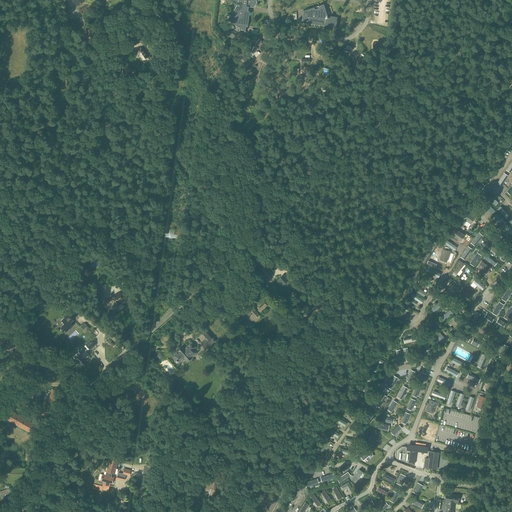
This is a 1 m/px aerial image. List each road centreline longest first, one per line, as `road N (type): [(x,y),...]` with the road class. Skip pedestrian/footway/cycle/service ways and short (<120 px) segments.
road 1 (unclassified): [(15,511),(43,479),(80,393),(511,5)]
road 2 (unclassified): [(269,511),(511,111)]
road 3 (unclassified): [(481,511),(492,406),(511,355)]
